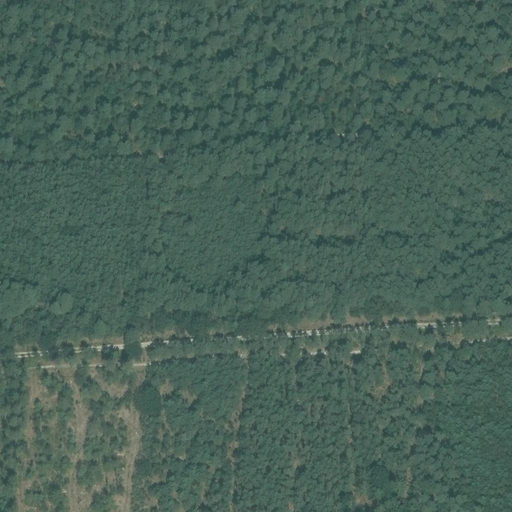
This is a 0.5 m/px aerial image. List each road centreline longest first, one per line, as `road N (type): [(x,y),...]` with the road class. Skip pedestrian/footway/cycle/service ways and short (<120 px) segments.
road 1 (track): [(0,168),(139,157),(241,138),(511,126)]
road 2 (track): [(0,352),(511,317)]
road 3 (unknown): [(0,370),(511,340)]
